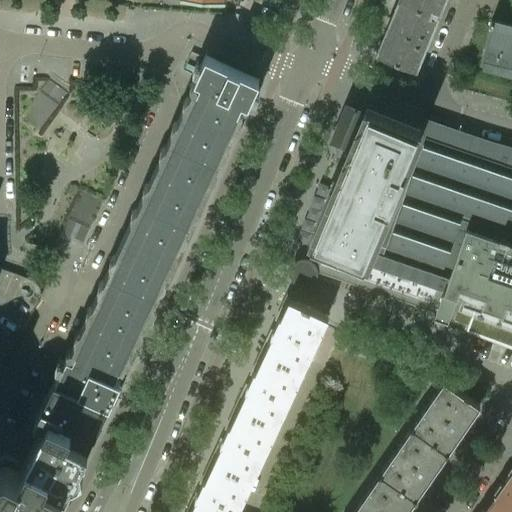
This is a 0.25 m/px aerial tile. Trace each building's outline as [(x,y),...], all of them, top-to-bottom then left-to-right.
[(415,66),(438,11),(410,0),(396,0),(376,50),(415,66)] [(410,0),(438,11),(442,0),(410,0)] [(511,68),(511,24),(491,19),(480,60),(509,67),(511,68)] [(67,352),(55,377),(104,399),(108,401),(109,401),(120,377),(114,374),(117,366),(122,368),(242,109),(237,107),(240,99),(247,103),(259,78),(205,53),(194,78),(200,81),(73,355),(67,352)] [(41,91),(60,102),(67,89),(49,78),(41,91)] [(511,149),(485,142),(484,146),(470,141),(472,136),(466,135),(465,139),(421,124),(419,128),(416,126),(415,128),(393,120),(394,118),(392,117),(391,119),(369,109),(370,107),(367,106),(366,108),(355,103),(337,146),(349,150),(349,151),(348,151),(347,153),(348,154),(340,173),(339,173),(338,176),(339,176),(331,196),(330,195),(329,198),(330,198),(322,218),(321,217),(320,220),(320,221),(312,240),(311,240),(310,242),(321,246),(313,270),(435,311),(434,314),(447,318),(447,317),(457,331),(463,327),(484,335),(511,345),(511,149)] [(87,239),(101,193),(80,187),(65,232),(87,239)] [(302,369),(324,323),(327,315),(288,297),(263,351),(302,369)] [(277,423),(302,369),(263,351),(238,406),(277,423)] [(0,511),(59,511),(61,511),(60,500),(59,499),(72,474),(73,474),(83,468),(82,457),(81,457),(103,414),(102,413),(108,401),(104,399),(103,401),(54,378),(34,418),(43,422),(25,457),(6,448),(0,450),(0,511)] [(447,451),(479,404),(468,397),(468,396),(464,393),(463,394),(443,379),(410,426),(447,451)] [(252,478),(277,423),(238,406),(213,460),(252,478)] [(447,451),(410,426),(379,472),(415,497),(447,451)] [(227,511),(235,511),(252,478),(213,460),(189,511),(217,511),(219,508),(227,511)] [(511,511),(511,469),(491,500),(509,511),(511,511)] [(379,472),(351,511),(404,511),(415,497),(379,472)] [(509,511),(491,500),(482,511),(509,511)]
